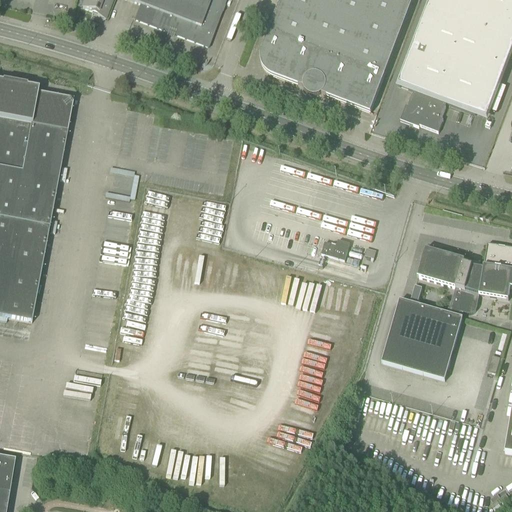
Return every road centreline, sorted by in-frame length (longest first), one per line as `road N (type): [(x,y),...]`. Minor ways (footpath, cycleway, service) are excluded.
road 1 (primary): [(511,200),(214,98)]
road 2 (primary): [(214,98),(0,30)]
